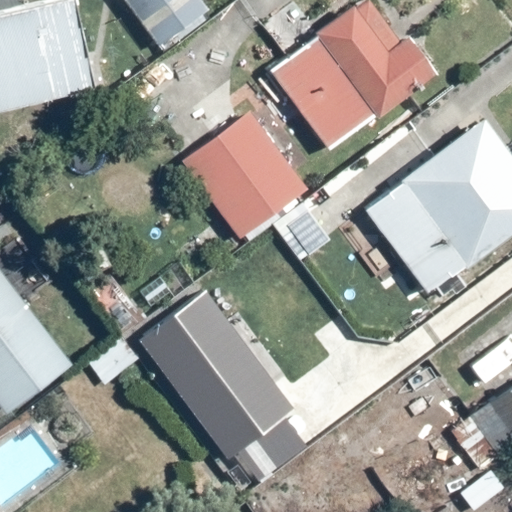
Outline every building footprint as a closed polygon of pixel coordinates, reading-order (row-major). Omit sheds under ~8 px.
[(0,107),(87,88),(67,0),(59,0),(0,13),(0,107)] [(204,10),(197,0),(119,0),(154,47),(204,10)] [(427,74),(366,0),(353,0),(264,73),(329,153),(427,74)] [(304,190),(250,114),(181,163),(235,238),(304,190)] [(384,239),(424,293),(511,228),(511,160),(481,118),(360,206),(384,239)] [(0,412),(1,413),(67,365),(0,271),(0,412)] [(138,342),(145,352),(155,365),(202,330),(180,300),(133,336),(138,342)] [(104,382),(145,352),(133,336),(129,330),(88,360),(104,382)] [(511,404),(511,380),(501,389),(511,404)] [(511,442),(481,403),(447,430),(478,469),(511,442)]
